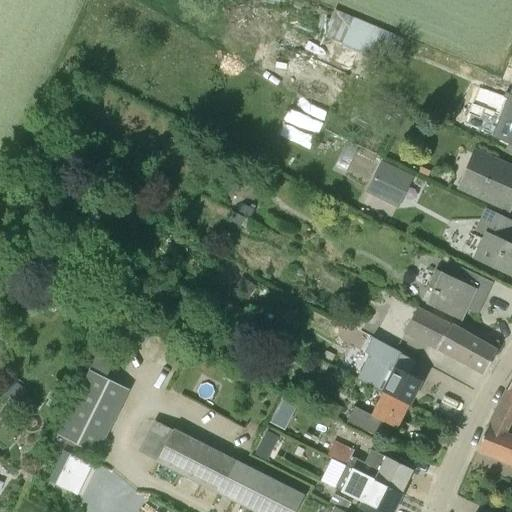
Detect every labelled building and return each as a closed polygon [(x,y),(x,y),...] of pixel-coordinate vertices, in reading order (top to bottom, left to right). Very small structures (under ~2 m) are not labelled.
[(322,36),(322,37),(377,60),(385,63),(395,35),(334,9),(330,17),(322,36)] [(511,69),(507,67),(501,80),(511,84),(511,69)] [(494,82),(491,90),(503,96),(505,91),(508,92),(509,93),(511,94),(492,137),(507,145),(508,144),(510,138),(511,139),(511,86),(511,89),(511,90),(494,82)] [(297,96),(287,121),(320,134),(330,109),(297,96)] [(470,158),(457,187),(507,209),(511,197),(511,168),(494,160),(491,167),(470,158)] [(381,162),(366,193),(390,205),(405,173),(381,162)] [(475,260),(510,276),(511,271),(511,243),(500,238),(509,220),(488,209),(477,232),(487,236),(475,260)] [(425,304),(444,312),(462,321),(471,302),(481,307),(493,283),(460,267),(455,278),(436,269),(429,285),(433,287),(425,304)] [(232,290),(247,300),(256,286),(242,276),(232,290)] [(418,306),(404,332),(436,348),(485,374),(497,352),(418,306)] [(369,355),(357,379),(360,381),(370,386),(384,393),(408,406),(420,381),(409,376),(396,369),(404,355),(372,338),(365,352),(369,355)] [(91,363),(112,371),(115,361),(95,354),(91,363)] [(95,457),(128,391),(88,372),(55,437),(95,457)] [(511,380),(498,406),(511,412),(511,380)] [(14,381),(5,394),(18,403),(27,390),(14,381)] [(356,408),(348,422),(376,436),(384,422),(397,429),(408,406),(384,393),(372,416),(356,408)] [(284,398),(275,423),(290,428),(298,403),(284,398)] [(476,449),(511,463),(511,435),(506,433),(511,421),(511,412),(498,406),(476,449)] [(255,511),(295,511),(304,495),(175,428),(174,430),(155,422),(140,451),(158,460),(157,463),(255,511)] [(259,451),(279,458),(287,437),(266,430),(259,451)] [(334,441),(327,456),(347,466),(401,493),(413,470),(371,449),(364,463),(351,456),(354,451),(334,441)] [(428,455),(433,458),(437,452),(432,448),(428,455)] [(49,480),(77,494),(92,465),(64,451),(49,480)] [(23,477),(30,481),(36,470),(29,466),(23,477)] [(347,466),(335,489),(362,502),(360,507),(357,511),(391,511),(401,493),(347,466)]
